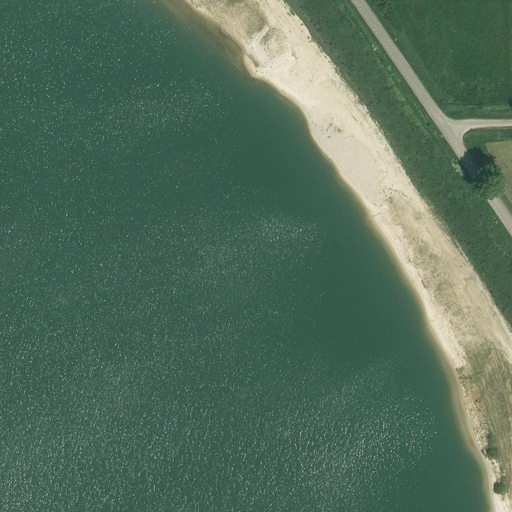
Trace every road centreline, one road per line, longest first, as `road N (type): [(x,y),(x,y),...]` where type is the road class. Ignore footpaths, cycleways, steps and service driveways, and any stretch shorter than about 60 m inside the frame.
road 1 (tertiary): [(442,124),(358,0)]
road 2 (tertiary): [(511,224),(442,124)]
